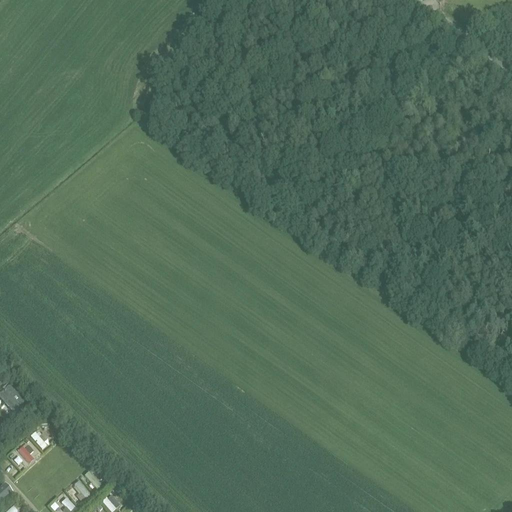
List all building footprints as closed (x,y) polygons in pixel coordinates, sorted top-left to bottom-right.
[(21,408),(23,406),(21,405),(24,402),(13,391),(8,396),(4,392),(0,395),(0,399),(18,420),(25,413),(21,408)] [(37,432),(31,436),(44,451),(49,447),(37,432)] [(37,462),(32,455),(31,455),(25,447),(20,451),(31,466),(37,462)] [(94,475),(89,480),(99,490),(103,486),(94,475)] [(75,491),(72,494),(83,506),(94,495),(80,480),(72,488),(75,491)] [(0,487),(0,502),(11,492),(4,484),(0,487)] [(108,496),(103,500),(111,511),(116,511),(119,510),(108,496)] [(62,503),(70,511),(75,511),(78,509),(68,498),(62,503)]
